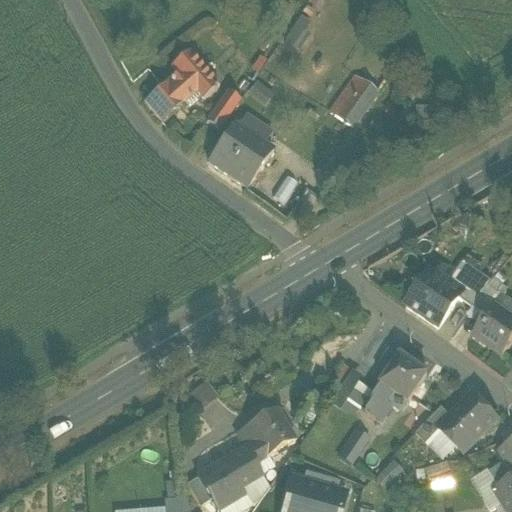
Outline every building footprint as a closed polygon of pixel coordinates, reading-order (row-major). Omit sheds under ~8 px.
[(175,77),(169,82),(185,103),(189,107),(198,98),(201,102),(213,92),(214,93),(216,91),(215,90),(218,87),(188,53),(169,70),(175,77)] [(161,125),(185,103),(169,82),(143,104),(161,125)] [(323,127),(346,145),(374,109),(351,91),(323,127)] [(206,124),(217,132),(239,101),(228,93),(206,124)] [(242,130),(263,144),(269,135),(248,121),(242,130)] [(209,165),(246,190),(253,180),(272,151),(263,144),(242,130),(236,126),(209,165)] [(406,309),(438,331),(459,302),(478,275),(463,265),(449,286),(432,274),(406,309)] [(459,302),(473,312),(488,290),(492,284),(478,275),(459,302)] [(502,300),(488,290),(473,312),(485,321),(494,309),(495,310),(502,300)] [(486,348),(502,360),(511,346),(511,322),(495,310),(494,309),(485,321),(472,338),(474,339),(487,347),(486,348)] [(376,370),(388,379),(400,361),(388,352),(376,370)] [(405,404),(408,406),(427,378),(401,360),(400,361),(388,379),(375,398),(385,405),(392,395),(405,404)] [(329,385),(338,391),(350,373),(341,367),(329,385)] [(361,380),(351,374),(330,405),(340,411),(346,402),(359,411),(371,394),(357,385),(361,380)] [(399,414),(405,404),(392,395),(385,405),(391,409),(399,414)] [(363,414),(379,425),(391,409),(385,405),(375,398),(363,414)] [(438,432),(439,433),(456,450),(463,457),(496,424),(472,399),(451,420),(438,432)] [(416,436),(426,447),(439,433),(438,432),(451,420),(441,411),(416,436)] [(235,437),(245,453),(251,463),(262,459),(265,463),(295,445),(275,414),(235,437)] [(443,464),(456,450),(439,433),(426,447),(443,464)] [(346,451),(356,459),(368,441),(357,434),(346,451)] [(511,446),(498,456),(504,466),(511,478),(511,446)] [(222,511),(244,499),(241,493),(262,480),(255,469),(254,469),(251,463),(245,453),(196,482),(210,504),(214,511),(222,511)] [(254,469),(255,469),(265,463),(262,459),(251,463),(254,469)] [(511,511),(511,478),(504,466),(490,475),(499,490),(492,494),(501,508),(503,511),(511,511)] [(499,490),(490,475),(488,473),(473,482),(489,511),(494,511),(501,508),(492,494),(499,490)] [(305,476),(302,486),(319,491),(335,495),(338,486),(305,476)] [(268,490),(262,480),(241,493),(244,499),(252,511),(268,490)] [(186,488),(199,510),(210,504),(196,482),(186,488)] [(302,486),(292,483),(283,511),(312,511),(319,491),(302,486)] [(335,495),(319,491),(312,511),(342,511),(346,499),(335,495)] [(249,511),(252,511),(244,499),(222,511),(249,511)]
